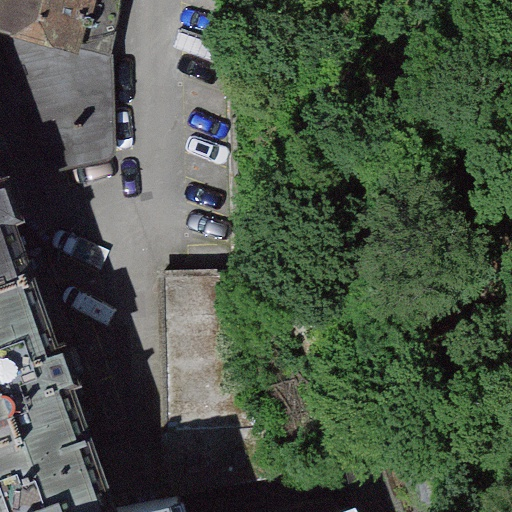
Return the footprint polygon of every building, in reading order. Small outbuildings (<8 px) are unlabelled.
[(0,0),(0,5),(2,6),(0,15),(0,39),(2,40),(80,61),(97,0),(0,0)] [(126,0),(97,0),(80,61),(2,40),(54,169),(116,156),(116,64),(126,0)] [(0,511),(107,511),(79,348),(86,346),(75,314),(66,317),(0,147),(0,511)] [(276,254),(160,258),(173,496),(280,457),(276,254)] [(111,511),(359,511),(354,494),(305,511),(179,511),(173,496),(111,511)]
